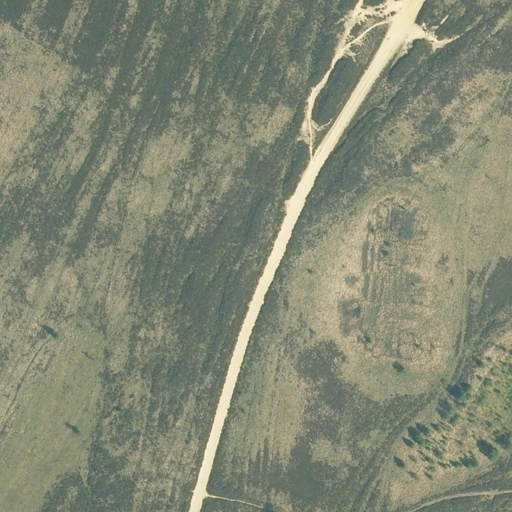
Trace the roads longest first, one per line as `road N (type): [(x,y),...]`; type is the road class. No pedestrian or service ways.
road 1 (track): [(198,493),(252,310),(312,169)]
road 2 (track): [(312,169),(414,4)]
